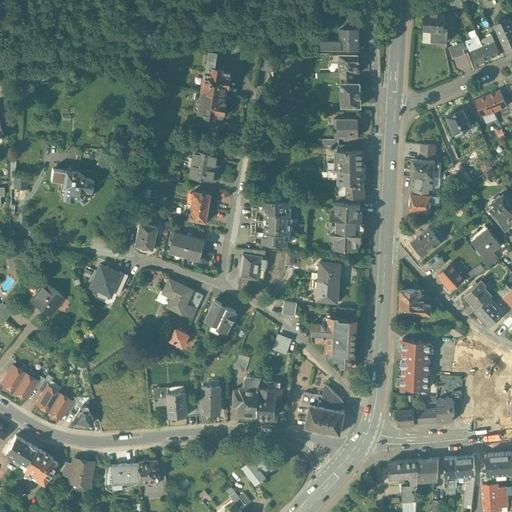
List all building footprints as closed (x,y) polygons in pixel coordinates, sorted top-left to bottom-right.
[(437,12),(431,11),(431,12),(424,11),(423,30),(431,31),(431,40),(447,41),(448,29),(444,29),(445,13),(437,12)] [(511,49),(511,27),(509,20),(496,26),(507,51),(511,49)] [(357,29),(334,29),(334,36),(338,36),(338,40),(321,41),(321,49),(341,49),(358,49),(357,29)] [(473,31),(462,35),(465,42),(474,39),(476,38),(473,31)] [(500,55),(492,36),(483,40),(485,46),(482,47),(488,60),(500,55)] [(481,45),(477,47),(474,39),(465,42),(463,43),(465,49),(468,48),(475,65),(488,60),(482,47),(481,45)] [(463,43),(448,48),(453,59),(465,55),(463,50),(465,49),(463,43)] [(222,53),(209,51),(206,69),(213,70),(213,68),(219,69),(222,53)] [(358,54),(333,55),(334,65),(339,64),(339,73),(341,73),(341,75),(339,75),(339,80),(353,79),(353,73),(359,72),(359,64),(359,62),(358,54)] [(369,54),(358,54),(359,62),(369,62),(369,54)] [(219,69),(213,68),(213,70),(206,69),(202,91),(225,95),(227,87),(228,87),(231,73),(222,72),(222,70),(219,69)] [(360,84),(340,84),(340,85),(323,85),(323,94),(338,94),(338,96),(341,96),(341,99),(337,99),(337,108),(341,108),(361,108),(360,84)] [(225,95),(202,91),(198,114),(205,115),(205,116),(214,118),(214,117),(223,118),(225,104),(224,104),(225,95)] [(500,92),(487,96),(494,113),(506,108),(500,92)] [(487,96),(475,102),(482,118),(494,113),(487,96)] [(7,100),(0,101),(0,136),(1,137),(0,132),(0,130),(1,130),(0,127),(0,113),(8,112),(7,100)] [(463,110),(446,117),(453,135),(470,127),(463,110)] [(357,120),(336,120),(337,139),(358,138),(357,120)] [(498,124),(492,126),(494,131),(499,141),(504,139),(498,124)] [(175,133),(158,130),(156,140),(173,143),(175,133)] [(435,146),(421,145),(420,158),(434,159),(435,146)] [(192,164),(216,168),(217,165),(215,165),(217,154),(194,150),(192,164)] [(362,152),(336,153),(337,173),(363,172),(362,166),(363,166),(362,152)] [(434,161),(413,160),(412,178),(433,179),(434,161)] [(216,168),(192,164),(190,178),(213,181),(214,170),(216,170),(216,168)] [(81,170),(53,165),(51,176),(62,177),(60,186),(64,187),(63,193),(66,193),(65,195),(71,196),(71,194),(73,195),(73,193),(79,194),(81,197),(86,194),(89,194),(91,185),(89,185),(90,184),(91,185),(93,184),(94,180),(92,178),(91,178),(91,176),(80,174),(81,170)] [(179,172),(170,170),(169,181),(178,182),(179,172)] [(337,173),(327,173),(327,181),(338,181),(338,186),(363,186),(363,180),(366,180),(366,174),(363,174),(363,172),(337,173)] [(26,175),(14,174),(14,185),(25,186),(26,175)] [(433,179),(412,178),(411,194),(432,195),(433,179)] [(363,186),(338,186),(338,187),(346,186),(346,199),(363,199),(363,186)] [(210,194),(193,192),(192,198),(194,198),(192,206),(208,208),(210,194)] [(411,194),(410,194),(409,212),(427,213),(430,211),(431,204),(438,204),(439,196),(432,195),(411,194)] [(509,203),(503,196),(501,198),(499,198),(496,200),(495,203),(488,208),(488,211),(504,231),(511,224),(511,209),(508,204),(509,203)] [(289,203),(263,202),(263,209),(265,209),(265,213),(288,214),(288,213),(289,203)] [(330,234),(360,236),(360,232),(362,232),(363,231),(364,230),(364,228),(363,227),(362,226),(361,226),(361,222),(362,222),(362,215),(357,215),(357,212),(359,212),(360,206),(357,206),(348,206),(348,205),(334,205),(334,210),(336,210),(335,214),(330,213),(330,220),(331,220),(330,234)] [(208,208),(192,206),(191,213),(189,213),(188,219),(206,222),(208,208)] [(288,214),(265,213),(264,219),(266,219),(266,223),(290,224),(290,213),(288,213),(288,214)] [(154,226),(139,222),(134,244),(149,248),(151,241),(153,241),(155,234),(152,234),(154,226)] [(290,224),(266,223),(266,227),(264,227),(264,233),(288,234),(288,235),(290,235),(290,224)] [(429,229),(422,234),(422,235),(411,243),(422,257),(440,243),(443,240),(438,233),(434,236),(429,229)] [(500,245),(487,229),(472,241),(483,255),(479,257),(483,263),(494,255),(491,252),(500,245)] [(205,240),(174,232),(169,252),(200,259),(202,253),(203,246),(205,240)] [(288,234),(264,233),(264,237),(262,237),(261,244),(287,245),(288,235),(288,234)] [(360,236),(330,234),(329,234),(329,241),(334,241),(334,245),(332,245),(331,250),(357,251),(358,246),(356,246),(356,243),(361,243),(361,236),(360,236)] [(294,254),(287,253),(286,264),(293,265),(294,254)] [(244,254),(243,254),(239,275),(257,278),(259,266),(260,266),(261,257),(257,256),(244,254)] [(494,255),(483,263),(488,268),(498,260),(494,255)] [(440,259),(432,267),(436,272),(445,264),(440,259)] [(340,263),(320,261),(318,281),(338,283),(339,272),(340,272),(340,265),(340,263)] [(449,265),(437,276),(451,291),(463,280),(459,275),(462,272),(458,268),(455,271),(454,269),(457,267),(453,262),(450,265),(449,265)] [(119,272),(99,263),(89,284),(109,293),(114,283),(121,286),(126,274),(120,271),(119,272)] [(473,271),(464,277),(467,282),(476,276),(473,271)] [(193,289),(170,278),(163,292),(172,297),(167,306),(182,313),(193,290),(193,289)] [(481,280),(464,295),(476,309),(489,297),(493,294),(492,293),(491,295),(484,287),(486,286),(481,280)] [(59,292),(44,281),(31,298),(50,312),(55,305),(52,302),(59,292)] [(338,283),(318,281),(317,300),(337,302),(337,300),(338,293),(337,293),(338,283)] [(193,290),(182,313),(192,318),(203,295),(193,290)] [(421,291),(400,290),(400,313),(430,314),(430,312),(430,305),(423,305),(424,291),(421,291)] [(489,297),(476,309),(475,310),(490,326),(501,315),(504,313),(503,313),(489,297)] [(236,311),(221,304),(222,303),(214,299),(205,319),(213,322),(210,328),(211,328),(212,325),(227,332),(232,321),(236,311)] [(297,303),(284,301),(282,314),(295,315),(297,303)] [(13,309),(2,302),(0,304),(0,315),(5,319),(13,309)] [(511,306),(510,305),(503,313),(504,313),(501,315),(506,320),(508,317),(511,312),(511,306)] [(356,321),(339,320),(339,318),(329,317),(328,324),(313,323),(312,334),(317,334),(316,341),(327,342),(327,353),(334,360),(340,360),(340,365),(354,365),(356,321)] [(506,320),(501,326),(507,330),(509,328),(511,323),(511,320),(508,317),(506,320)] [(189,333),(176,327),(170,339),(183,345),(189,333)] [(291,341),(277,336),(273,349),(286,353),(291,341)] [(431,340),(402,338),(402,351),(403,351),(402,374),(401,374),(400,386),(428,388),(431,340)] [(489,349),(473,347),(464,346),(462,357),(471,359),(469,372),(485,375),(485,372),(486,368),(490,369),(491,364),(487,363),(489,349)] [(511,350),(499,346),(494,374),(511,376),(511,350)] [(334,360),(327,353),(327,358),(332,364),(340,365),(340,360),(334,360)] [(248,361),(237,356),(233,368),(244,372),(248,361)] [(16,360),(10,357),(3,367),(9,371),(13,364),(16,360)] [(13,364),(9,371),(1,383),(13,390),(25,371),(13,364)] [(37,379),(25,371),(13,390),(25,397),(33,385),(37,379)] [(485,375),(469,372),(466,393),(482,395),(489,396),(493,373),(485,372),(485,375)] [(44,377),(39,374),(37,379),(33,385),(38,389),(44,377)] [(262,375),(248,375),(247,375),(246,375),(246,376),(245,377),(244,378),(244,379),(243,386),(240,386),(240,390),(234,390),(234,403),(239,403),(238,413),(249,413),(250,414),(250,415),(251,416),(252,416),(253,416),(255,416),(256,415),(256,414),(257,414),(259,386),(258,386),(260,380),(262,375)] [(50,381),(44,377),(38,389),(43,392),(47,384),(48,384),(50,381)] [(281,381),(260,380),(258,386),(259,386),(257,414),(266,414),(270,417),(274,417),(277,415),(277,411),(275,409),(276,396),(280,396),(281,381)] [(343,401),(325,383),(323,396),(304,393),(302,403),(303,403),(304,403),(309,404),(305,426),(340,434),(340,433),(344,411),(345,411),(345,410),(344,410),(341,410),(343,401)] [(48,384),(47,384),(43,392),(36,403),(48,410),(59,391),(48,384)] [(184,385),(175,386),(175,392),(155,394),(156,404),(168,403),(170,416),(186,415),(187,414),(186,400),(184,385)] [(220,386),(203,385),(203,399),(203,412),(204,412),(216,413),(216,404),(220,404),(220,386)] [(462,390),(453,390),(453,397),(454,397),(455,412),(460,412),(462,390)] [(70,398),(59,391),(48,410),(59,417),(65,407),(71,398),(70,398)] [(72,395),(70,398),(71,398),(65,407),(70,410),(76,400),(76,397),(72,395)] [(453,397),(436,399),(437,408),(438,421),(453,420),(453,412),(455,412),(454,397),(453,397)] [(203,399),(195,400),(196,415),(203,415),(204,412),(203,412),(203,399)] [(195,400),(186,400),(187,414),(186,415),(187,416),(196,415),(195,400)] [(84,409),(87,404),(83,402),(74,418),(89,426),(95,415),(84,409)] [(426,422),(425,408),(414,409),(415,423),(426,422)] [(425,408),(426,422),(438,421),(437,408),(425,408)] [(414,409),(398,410),(399,424),(415,423),(414,409)] [(28,442),(15,435),(5,451),(12,455),(10,458),(19,463),(21,461),(26,464),(36,447),(28,442)] [(52,456),(36,447),(26,464),(23,469),(29,473),(28,475),(35,479),(43,484),(57,461),(51,458),(52,456)] [(260,454),(257,450),(246,458),(249,462),(244,467),(256,482),(272,470),(269,466),(260,454)] [(504,451),(503,451),(500,451),(499,451),(497,451),(496,451),(496,452),(493,452),(489,452),(486,453),(486,452),(485,452),(486,453),(487,470),(487,471),(487,472),(488,472),(497,471),(510,470),(510,473),(511,472),(511,450),(510,451),(506,451),(504,451)] [(474,454),(455,455),(457,473),(467,473),(475,472),(474,454)] [(455,455),(445,456),(446,474),(445,474),(445,482),(444,482),(443,489),(448,489),(448,483),(449,483),(449,482),(456,482),(457,482),(457,473),(455,455)] [(439,456),(419,458),(418,473),(417,478),(438,476),(439,456)] [(404,459),(404,474),(405,474),(405,479),(400,479),(400,485),(402,485),(412,484),(411,474),(418,473),(419,458),(418,458),(404,459)] [(92,462),(73,459),(72,463),(70,476),(70,480),(88,483),(92,462)] [(150,459),(143,459),(143,460),(137,460),(137,462),(138,462),(139,481),(139,482),(140,485),(159,484),(159,480),(160,479),(160,476),(159,475),(157,459),(150,459)] [(404,474),(404,459),(390,461),(390,460),(389,460),(389,461),(390,475),(390,476),(391,476),(391,475),(404,474)] [(72,463),(65,462),(64,464),(59,474),(70,476),(72,463)] [(137,462),(105,465),(104,484),(105,489),(111,489),(137,483),(137,481),(139,481),(138,462),(137,462)] [(481,481),(497,480),(497,471),(488,472),(487,472),(487,471),(487,470),(481,471),(480,471),(481,471),(481,481)] [(475,472),(467,473),(466,478),(464,501),(472,501),(475,472)] [(467,473),(457,473),(457,482),(463,482),(463,478),(466,478),(467,473)] [(497,480),(481,481),(483,495),(507,493),(506,483),(498,483),(498,480),(497,480)] [(412,484),(402,485),(403,499),(403,500),(416,499),(417,484),(412,484)] [(251,502),(243,493),(239,497),(247,506),(251,502)] [(507,493),(483,495),(484,510),(492,509),(500,508),(500,502),(507,502),(507,493)] [(234,503),(225,511),(242,511),(240,510),(234,503)]
